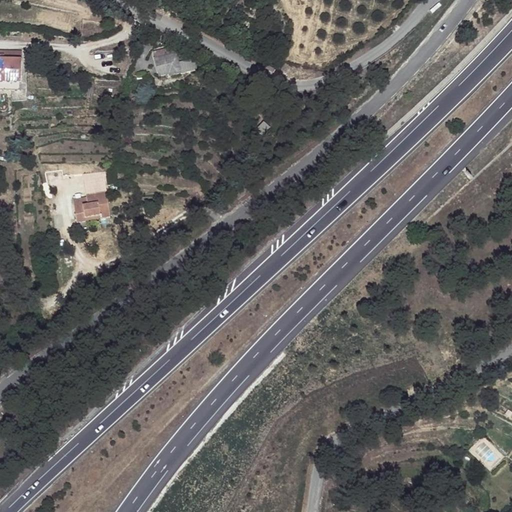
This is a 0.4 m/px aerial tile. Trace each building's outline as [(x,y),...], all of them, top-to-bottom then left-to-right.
[(176,53),(169,48),(153,52),(158,71),(167,69),(169,74),(169,76),(181,73),(182,74),(196,70),(193,60),(179,63),(176,53)] [(22,52),(0,50),(0,55),(5,56),(5,59),(19,60),(21,60),(22,52)] [(19,60),(5,59),(5,56),(0,55),(0,90),(20,91),(20,84),(21,84),(21,60),(19,60)] [(264,123),(257,131),(263,136),(270,128),(264,123)] [(73,202),(107,198),(106,192),(86,195),(86,197),(73,200),(73,202)] [(77,224),(85,222),(85,218),(101,216),(101,219),(110,218),(107,198),(73,202),(77,224)]
